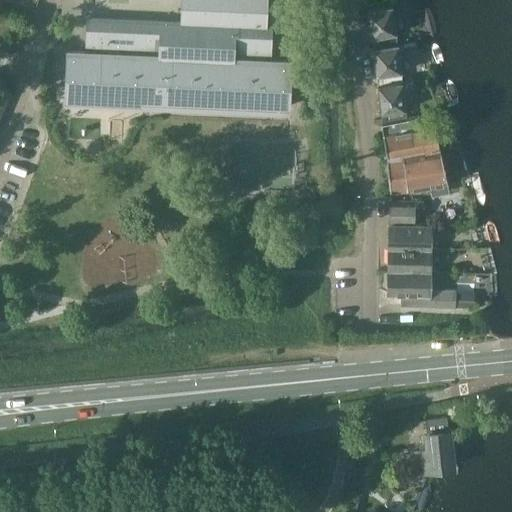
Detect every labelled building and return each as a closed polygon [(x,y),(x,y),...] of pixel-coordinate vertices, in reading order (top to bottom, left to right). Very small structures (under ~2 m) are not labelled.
[(67,51),(65,100),(142,103),(142,100),(287,106),(289,60),(268,59),(270,26),(264,26),(264,0),(181,0),(181,22),(87,18),(86,52),(67,51)] [(371,46),(396,43),(390,6),(367,9),(371,46)] [(377,84),(401,81),(396,43),(371,46),(377,84)] [(401,81),(377,84),(382,120),(406,116),(401,81)] [(0,86),(0,100),(4,103),(9,91),(0,86)] [(383,135),(387,159),(439,149),(434,126),(421,127),(418,114),(406,116),(382,120),(385,135),(383,135)] [(387,159),(385,159),(391,193),(431,185),(433,194),(447,191),(444,183),(447,182),(439,149),(387,159)] [(390,199),(390,212),(414,213),(414,200),(390,199)] [(414,213),(390,212),(389,224),(414,225),(414,213)] [(414,225),(389,224),(389,247),(429,248),(429,233),(442,233),(441,225),(414,225)] [(388,270),(428,271),(429,248),(389,247),(389,249),(388,270)] [(388,270),(388,293),(400,293),(399,305),(456,306),(456,289),(428,289),(428,271),(388,270)] [(475,274),(458,274),(458,289),(467,290),(475,289),(475,274)] [(451,467),(447,423),(425,425),(428,451),(413,452),(415,471),(451,467)]
